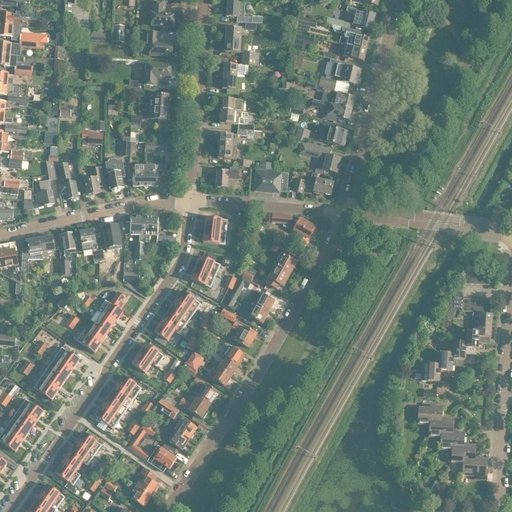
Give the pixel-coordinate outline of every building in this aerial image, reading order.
[(23,4),(23,0),(0,0),(0,7),(23,10),(23,4)] [(73,6),(72,32),(88,33),(90,1),(74,0),(73,6)] [(226,16),(242,17),(242,10),(239,10),(239,9),(246,8),(246,2),(239,2),(227,2),(226,16)] [(151,5),(150,26),(173,27),(173,13),(164,13),(164,5),(151,5)] [(353,15),(351,27),(360,29),(360,28),(371,31),(374,16),(364,13),(356,11),(356,10),(346,8),(345,12),(353,15)] [(13,18),(13,16),(0,14),(0,25),(12,27),(18,28),(19,18),(31,19),(32,14),(16,12),(15,18),(13,18)] [(331,26),(348,31),(350,24),(327,18),(325,24),(331,26)] [(294,32),(302,33),(304,23),(296,22),(296,24),(294,32)] [(0,36),(11,38),(11,36),(16,37),(16,32),(11,32),(12,27),(0,25),(0,36)] [(347,35),(348,31),(331,26),(331,27),(334,33),(341,35),(342,34),(341,38),(347,40),(345,47),(366,52),(368,40),(347,35)] [(122,27),(114,27),(113,43),(121,43),(122,27)] [(225,40),(240,41),(241,29),(226,28),(225,40)] [(149,48),(148,56),(170,58),(171,44),(157,43),(158,35),(145,34),(144,47),(149,48)] [(302,44),(304,38),(296,36),(293,50),(301,52),(302,44)] [(224,53),(239,54),(239,47),(245,48),(246,42),(240,41),(225,40),(224,53)] [(35,50),(36,44),(19,42),(19,46),(19,49),(20,49),(35,50)] [(20,57),(20,49),(19,49),(19,46),(0,43),(0,55),(9,56),(17,57),(20,57)] [(363,63),(366,52),(345,47),(343,53),(339,52),(337,57),(341,58),(342,58),(346,59),(363,63)] [(334,61),(335,56),(324,53),(322,58),(334,61)] [(9,56),(0,55),(0,66),(8,67),(14,67),(14,66),(16,66),(17,57),(9,56)] [(301,69),(303,58),(296,56),(294,67),(301,69)] [(258,60),(241,59),(241,66),(236,67),(223,66),(222,77),(243,79),(244,66),(258,67),(258,60)] [(320,78),(318,84),(334,88),(335,82),(343,84),(345,85),(357,88),(361,72),(349,68),(350,65),(335,61),(330,60),(325,79),(320,78)] [(143,72),(142,86),(144,86),(149,86),(155,87),(155,79),(168,80),(169,66),(148,64),(148,65),(145,64),(145,72),(143,72)] [(7,74),(0,73),(0,84),(6,85),(11,86),(12,80),(7,79),(7,74)] [(248,79),(243,79),(222,77),(221,90),(241,91),(241,85),(247,85),(248,79)] [(353,105),(354,105),(356,99),(354,98),(333,93),(334,88),(318,84),(307,81),(306,87),(317,89),(316,92),(323,94),(320,102),(326,104),(333,106),(333,107),(339,108),(351,111),(353,105)] [(6,85),(0,84),(0,95),(5,96),(6,92),(12,92),(12,93),(18,94),(18,88),(6,87),(6,85)] [(289,93),(289,84),(282,84),(281,92),(289,93)] [(152,101),(152,108),(167,109),(168,97),(148,96),(147,101),(152,101)] [(244,114),(245,101),(234,101),(221,100),(220,112),(241,114),(244,114)] [(326,104),(313,101),(311,107),(324,110),(322,119),(335,123),(336,119),(348,121),(351,111),(333,107),(333,106),(326,104)] [(289,114),(298,116),(302,117),(304,110),(290,107),(289,114)] [(167,121),(167,109),(152,108),(152,115),(147,115),(143,114),(143,120),(167,121)] [(244,114),(241,114),(220,112),(219,125),(237,126),(237,130),(253,131),(253,130),(255,130),(255,126),(243,126),(244,114)] [(3,119),(3,114),(0,114),(0,125),(2,125),(3,124),(11,124),(11,120),(3,119)] [(297,123),(298,116),(290,115),(289,121),(297,123)] [(45,127),(48,127),(56,128),(57,128),(57,120),(46,119),(45,127)] [(342,148),(345,134),(340,133),(341,127),(323,123),(319,142),(342,148)] [(139,124),(130,124),(130,134),(138,135),(139,124)] [(306,142),(309,133),(297,129),(294,139),(306,142)] [(57,144),(58,132),(45,131),(44,143),(57,144)] [(87,140),(87,146),(102,146),(102,134),(87,134),(88,132),(81,131),(81,140),(87,140)] [(219,134),(218,147),(236,148),(236,143),(236,136),(232,136),(232,135),(219,134)] [(129,158),(130,153),(130,144),(121,143),(121,157),(129,158)] [(331,151),(321,148),(306,144),(304,151),(313,156),(322,159),(319,170),(324,171),(335,174),(339,160),(329,157),(331,151)] [(50,145),(50,154),(57,154),(58,146),(50,145)] [(235,161),(236,148),(218,147),(217,160),(235,161)] [(30,161),(31,154),(23,154),(23,153),(16,153),(16,154),(15,154),(15,152),(11,152),(11,154),(10,154),(10,160),(22,161),(23,161),(30,161)] [(0,166),(2,167),(8,168),(8,169),(21,170),(22,162),(0,159),(0,166)] [(107,163),(105,164),(110,191),(112,191),(114,192),(117,191),(118,190),(123,189),(121,178),(124,178),(121,160),(116,161),(114,160),(109,161),(107,163)] [(48,180),(56,178),(53,165),(44,164),(48,180)] [(66,165),(56,167),(59,182),(61,182),(62,185),(57,186),(59,195),(64,194),(65,201),(77,199),(74,183),(68,184),(67,181),(70,180),(66,165)] [(133,187),(142,187),(143,188),(144,188),(144,167),(133,167),(133,170),(127,170),(127,181),(133,181),(133,187)] [(144,167),(144,188),(147,188),(147,187),(158,187),(158,167),(144,167)] [(225,172),(216,171),(215,188),(232,189),(233,180),(237,181),(238,169),(225,168),(225,172)] [(89,171),(91,180),(83,181),(86,196),(99,194),(98,188),(102,187),(101,179),(99,169),(89,171)] [(255,171),(253,192),(279,195),(279,189),(286,189),(288,174),(255,171)] [(0,187),(8,189),(18,189),(18,184),(4,182),(4,184),(0,184),(1,176),(0,176),(0,187)] [(296,180),(292,194),(302,196),(303,190),(313,192),(312,194),(318,195),(319,193),(330,196),(333,184),(316,180),(314,186),(305,183),(305,182),(296,180)] [(53,205),(48,182),(37,184),(39,194),(34,195),(37,208),(53,205)] [(0,215),(12,217),(13,208),(3,207),(3,205),(0,204),(0,215)] [(272,216),(271,223),(283,224),(282,227),(286,228),(287,228),(287,230),(292,232),(293,231),(299,235),(295,242),(304,247),(308,240),(314,229),(299,220),(298,220),(299,220),(295,218),(288,217),(289,217),(276,216),(272,216)] [(124,231),(125,233),(125,235),(129,235),(129,236),(138,236),(138,244),(135,244),(134,262),(135,262),(135,265),(142,265),(142,262),(143,247),(144,218),(130,217),(130,223),(125,223),(124,231)] [(144,218),(143,247),(148,247),(148,236),(157,237),(157,218),(144,218)] [(205,219),(203,231),(220,233),(225,234),(226,221),(221,221),(205,219)] [(251,229),(258,233),(261,228),(254,224),(251,229)] [(102,228),(106,252),(120,250),(116,226),(102,228)] [(78,233),(81,252),(96,250),(92,231),(78,233)] [(203,231),(202,244),(218,246),(218,245),(221,245),(223,245),(225,234),(220,233),(203,231)] [(65,262),(59,262),(60,277),(69,277),(68,263),(70,263),(69,255),(74,254),(71,234),(60,236),(63,259),(64,259),(65,262)] [(52,237),(38,239),(42,259),(42,258),(48,258),(47,253),(54,252),(52,237)] [(175,248),(176,238),(163,237),(162,247),(175,248)] [(37,260),(42,259),(38,239),(25,241),(27,249),(22,250),(21,271),(26,272),(27,261),(37,259),(37,260)] [(0,275),(15,283),(19,285),(20,269),(17,269),(15,252),(16,252),(14,244),(0,246),(0,275)] [(270,251),(276,254),(279,248),(273,245),(270,251)] [(93,263),(98,262),(103,262),(101,251),(91,252),(93,263)] [(281,255),(274,267),(289,276),(295,263),(292,261),(294,257),(284,251),(281,255)] [(199,258),(194,270),(209,276),(214,278),(219,266),(213,264),(205,260),(199,258)] [(222,258),(220,265),(230,268),(232,261),(222,258)] [(129,270),(130,264),(123,264),(122,281),(138,282),(138,273),(132,273),(132,270),(129,270)] [(268,280),(265,285),(275,290),(277,285),(282,288),(289,276),(274,267),(267,279),(268,280)] [(194,270),(189,280),(210,289),(214,278),(209,276),(194,270)] [(244,272),(241,278),(250,283),(253,277),(244,272)] [(228,277),(225,282),(233,285),(236,280),(228,277)] [(246,289),(250,283),(241,278),(237,284),(246,289)] [(225,282),(225,283),(223,287),(231,291),(233,285),(225,282)] [(217,300),(220,293),(213,290),(210,297),(217,300)] [(254,291),(248,303),(267,314),(274,302),(254,291)] [(113,301),(109,305),(119,312),(124,305),(121,303),(124,298),(118,293),(116,296),(113,295),(110,299),(113,301)] [(182,293),(174,303),(188,312),(192,315),(199,305),(195,302),(184,295),(182,293)] [(462,312),(462,300),(460,293),(456,293),(449,307),(455,312),(462,312)] [(69,294),(56,306),(60,310),(73,299),(69,294)] [(236,294),(230,307),(242,313),(248,300),(236,294)] [(85,296),(82,301),(89,306),(92,301),(85,296)] [(85,311),(89,306),(82,301),(78,306),(85,311)] [(105,302),(97,312),(102,315),(115,324),(122,314),(119,312),(109,305),(105,302)] [(174,303),(167,313),(181,322),(185,325),(192,315),(188,312),(174,303)] [(245,308),(241,316),(245,318),(243,322),(252,326),(255,322),(261,325),(267,314),(248,303),(245,308)] [(236,317),(233,316),(224,310),(223,310),(219,316),(232,324),(236,317)] [(442,318),(449,322),(453,315),(446,311),(442,318)] [(97,312),(90,322),(94,325),(108,335),(115,324),(102,315),(97,312)] [(167,313),(160,323),(174,332),(178,335),(185,325),(181,322),(167,313)] [(67,322),(74,327),(78,321),(71,316),(67,322)] [(209,327),(213,322),(206,317),(202,322),(209,327)] [(478,338),(478,340),(485,341),(485,338),(490,339),(491,321),(478,320),(478,332),(478,338)] [(71,331),(74,327),(67,322),(64,326),(71,331)] [(206,332),(209,327),(202,322),(199,327),(206,332)] [(160,323),(153,333),(158,336),(165,341),(167,342),(174,332),(160,323)] [(234,323),(231,329),(235,332),(231,340),(235,342),(247,349),(255,335),(234,323)] [(94,325),(87,336),(100,345),(108,335),(94,325)] [(465,349),(465,356),(471,356),(472,349),(477,350),(478,345),(478,340),(478,338),(478,332),(465,331),(465,337),(465,344),(465,349)] [(82,332),(76,342),(80,345),(94,354),(100,345),(87,336),(86,335),(82,332)] [(212,343),(215,339),(210,335),(207,340),(212,343)] [(158,336),(154,341),(162,346),(165,341),(158,336)] [(452,360),(452,367),(463,368),(464,361),(465,356),(465,349),(465,344),(465,337),(459,336),(459,343),(453,343),(452,355),(452,360)] [(15,338),(2,337),(1,346),(14,347),(15,338)] [(191,337),(188,342),(195,347),(198,342),(191,337)] [(37,347),(44,352),(47,347),(35,338),(31,343),(37,347)] [(192,352),(195,347),(188,342),(185,347),(192,352)] [(146,345),(138,355),(151,365),(155,368),(163,357),(146,345)] [(205,354),(208,349),(203,345),(200,351),(205,354)] [(40,357),(44,352),(37,347),(33,352),(40,357)] [(61,348),(54,358),(72,371),(79,361),(66,352),(61,348)] [(231,349),(224,359),(237,368),(244,357),(231,349)] [(452,372),(452,367),(452,360),(452,355),(435,354),(434,366),(439,366),(439,371),(440,371),(439,378),(450,379),(451,372),(452,372)] [(138,355),(131,365),(144,374),(151,365),(138,355)] [(54,358),(47,368),(52,372),(65,381),(72,371),(54,358)] [(230,378),(237,368),(224,359),(218,370),(230,378)] [(192,360),(188,367),(197,373),(198,373),(202,366),(192,360)] [(30,372),(33,367),(26,362),(23,367),(30,372)] [(197,373),(188,367),(185,365),(182,370),(184,371),(184,372),(193,378),(197,373)] [(439,383),(439,378),(440,371),(439,371),(439,366),(434,366),(422,365),(421,382),(439,383)] [(26,377),(30,372),(23,367),(19,372),(26,377)] [(47,368),(40,378),(58,391),(65,381),(52,372),(47,368)] [(166,375),(172,379),(176,374),(169,370),(166,375)] [(223,388),(230,378),(218,370),(211,380),(223,388)] [(166,375),(165,376),(163,380),(169,384),(172,379),(166,375)] [(123,377),(115,387),(129,396),(133,400),(141,389),(136,386),(123,377)] [(40,378),(33,389),(51,401),(58,391),(40,378)] [(204,386),(194,380),(191,384),(197,388),(192,396),(196,398),(209,407),(217,394),(204,385),(204,386)] [(115,387),(108,397),(122,406),(126,410),(133,400),(129,396),(115,387)] [(0,397),(8,403),(11,399),(0,390),(0,397)] [(108,397),(101,407),(115,416),(119,420),(126,410),(122,406),(108,397)] [(166,397),(163,402),(172,408),(175,403),(166,397)] [(200,420),(209,407),(196,398),(191,406),(181,400),(178,404),(187,411),(200,420)] [(25,400),(18,410),(22,414),(36,423),(43,413),(30,404),(25,400)] [(177,425),(174,430),(188,440),(196,430),(193,428),(181,420),(182,419),(177,415),(176,414),(178,412),(172,408),(163,402),(161,401),(155,409),(172,420),(172,422),(177,425)] [(150,411),(153,407),(146,402),(143,406),(150,411)] [(147,416),(150,411),(143,406),(140,411),(147,416)] [(101,407),(94,417),(100,422),(104,425),(112,430),(119,420),(115,416),(101,407)] [(429,407),(429,409),(418,408),(417,425),(430,425),(430,422),(441,423),(441,421),(442,421),(442,408),(429,407)] [(18,410),(10,420),(15,424),(29,433),(36,423),(22,414),(18,410)] [(181,420),(193,428),(194,425),(183,418),(182,419),(181,420)] [(10,420),(3,430),(8,434),(21,443),(29,433),(15,424),(10,420)] [(429,438),(440,439),(441,439),(441,434),(453,436),(453,433),(454,421),(442,421),(441,421),(441,423),(430,422),(430,425),(429,438)] [(102,433),(107,426),(104,425),(100,422),(96,428),(102,433)] [(136,432),(140,427),(132,422),(129,427),(136,432)] [(151,437),(155,432),(146,426),(142,431),(145,433),(151,437)] [(133,436),(136,432),(129,427),(126,431),(133,436)] [(3,430),(0,435),(0,443),(1,444),(14,454),(21,443),(8,434),(3,430)] [(141,430),(128,449),(145,461),(148,456),(140,450),(136,447),(145,433),(142,431),(141,430)] [(181,451),(188,440),(174,430),(166,441),(181,451)] [(439,451),(452,451),(452,447),(464,448),(464,446),(465,446),(465,434),(453,433),(453,436),(441,434),(441,439),(440,439),(439,451)] [(83,434),(76,445),(89,454),(94,457),(101,447),(83,434)] [(76,445),(69,454),(82,463),(87,467),(94,457),(89,454),(76,445)] [(451,463),(462,464),(462,460),(475,460),(475,458),(476,447),(465,446),(464,446),(464,448),(452,447),(452,451),(451,463)] [(150,458),(147,463),(162,473),(165,468),(169,470),(176,459),(171,456),(161,449),(157,447),(150,458)] [(69,454),(62,464),(75,473),(82,463),(69,454)] [(475,460),(462,460),(462,464),(461,476),(474,476),(473,480),(487,481),(487,472),(486,472),(487,459),(475,458),(475,460)] [(106,459),(103,464),(110,469),(114,464),(106,459)] [(62,464),(55,475),(73,487),(73,486),(78,479),(80,477),(75,473),(62,464)] [(110,469),(103,464),(100,468),(107,474),(110,469)] [(145,470),(134,486),(134,487),(150,497),(157,486),(151,482),(154,476),(143,469),(145,470)] [(93,479),(89,484),(96,489),(100,484),(93,479)] [(112,495),(117,487),(107,481),(103,489),(112,495)] [(63,487),(74,495),(77,489),(74,487),(73,489),(65,484),(63,487)] [(96,489),(89,484),(86,488),(93,493),(96,489)] [(46,487),(39,497),(51,506),(56,509),(63,499),(58,496),(46,487)] [(131,492),(134,494),(130,500),(142,508),(150,497),(134,487),(131,492)] [(107,501),(111,495),(102,489),(98,495),(107,501)] [(434,498),(445,501),(447,495),(436,492),(434,498)] [(39,497),(32,507),(38,511),(53,511),(56,509),(51,506),(39,497)]
